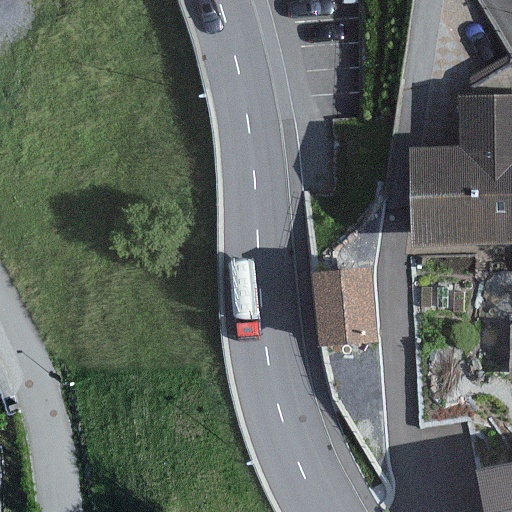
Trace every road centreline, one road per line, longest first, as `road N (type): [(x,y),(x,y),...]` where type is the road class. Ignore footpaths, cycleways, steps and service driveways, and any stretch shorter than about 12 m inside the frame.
road 1 (secondary): [(218,0),(243,87),(268,374),(321,511)]
road 2 (residential): [(429,0),(393,257),(404,511)]
road 3 (residential): [(0,282),(33,327),(72,511)]
